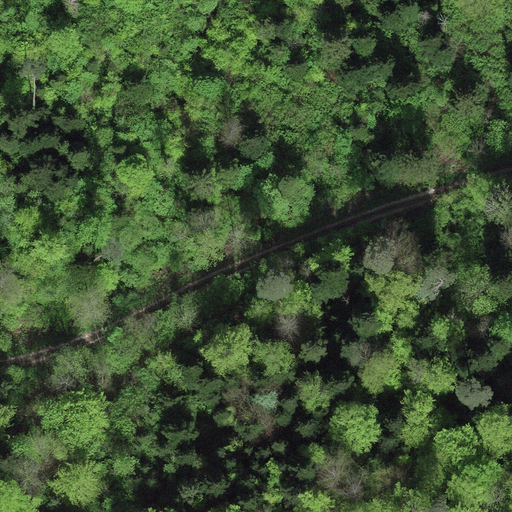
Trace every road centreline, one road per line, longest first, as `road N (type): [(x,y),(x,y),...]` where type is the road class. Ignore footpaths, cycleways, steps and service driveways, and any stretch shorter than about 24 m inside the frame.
road 1 (track): [(0,363),(78,341),(263,248),(511,171)]
road 2 (track): [(0,422),(113,394),(150,359),(418,217),(445,188)]
